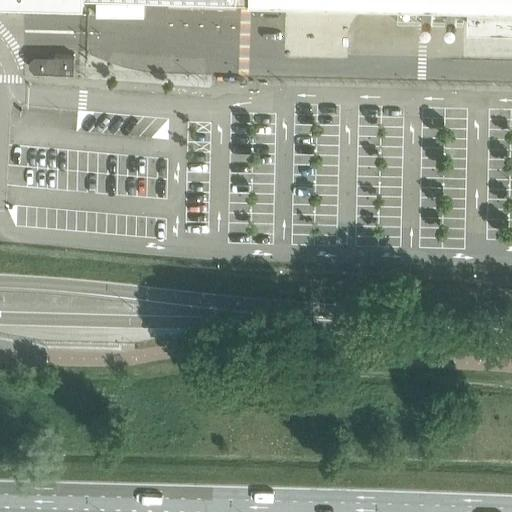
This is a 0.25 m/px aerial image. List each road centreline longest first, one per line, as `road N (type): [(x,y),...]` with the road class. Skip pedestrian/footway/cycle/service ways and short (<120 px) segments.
road 1 (primary): [(443,511),(0,500)]
road 2 (tertiary): [(511,333),(226,310)]
road 3 (tertiary): [(226,310),(167,296),(0,284)]
road 4 (tertiary): [(0,320),(158,323),(226,310)]
road 5 (unknown): [(6,170),(7,213),(20,222),(188,232)]
road 6 (unknown): [(5,112),(187,124)]
road 7 (unknown): [(6,170),(187,182)]
road 8 (unknown): [(187,73),(9,71)]
road 9 (unknown): [(487,77),(484,249)]
road 10 (unknown): [(424,76),(422,245)]
road 11 (unknown): [(357,74),(354,241)]
road 12 (unknown): [(293,73),(293,238)]
road 13 (unknown): [(232,73),(231,234)]
